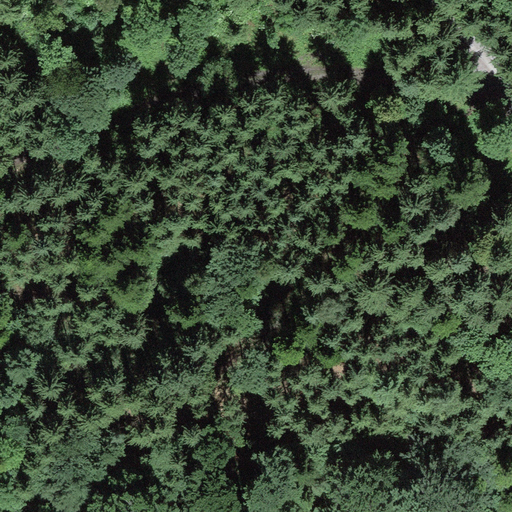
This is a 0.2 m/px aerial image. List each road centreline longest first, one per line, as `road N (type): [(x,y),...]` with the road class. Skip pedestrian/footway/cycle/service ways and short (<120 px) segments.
road 1 (track): [(0,60),(347,0)]
road 2 (track): [(511,93),(428,0)]
